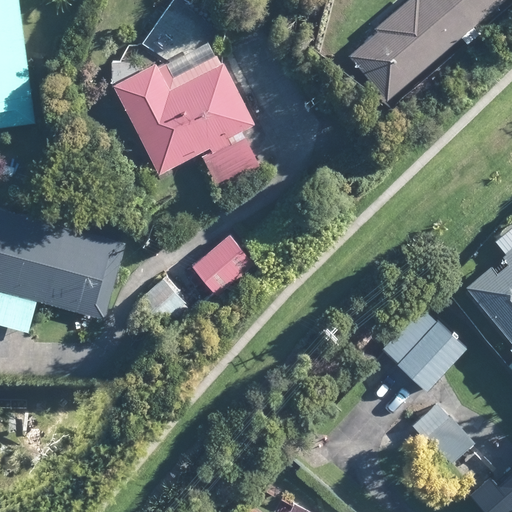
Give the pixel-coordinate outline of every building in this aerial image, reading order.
[(0,0),(0,126),(36,122),(21,0),(0,0)] [(390,98),(476,24),(455,0),(407,0),(380,24),(378,26),(380,29),(378,32),(351,55),(390,98)] [(455,0),(476,24),(503,0),(455,0)] [(257,123),(225,62),(172,89),(158,62),(140,71),(141,60),(121,60),(114,60),(114,84),(117,84),(162,171),(213,145),(216,151),(205,156),(222,188),(263,166),(247,135),(233,142),(230,137),(257,123)] [(0,288),(37,298),(106,317),(127,241),(0,206),(0,288)] [(195,263),(218,291),(219,293),(256,262),(232,233),(195,263)] [(511,249),(506,254),(511,262),(499,272),(493,265),(468,285),(511,338),(511,360),(510,362),(511,364),(511,249)] [(185,302),(187,300),(166,277),(140,301),(162,324),(165,320),(185,302)] [(429,387),(444,370),(468,345),(440,319),(401,360),(429,387)] [(511,511),(511,473),(503,481),(494,472),(475,489),(485,500),(482,503),(489,511),(492,511),(494,510),(496,511),(511,511)]
